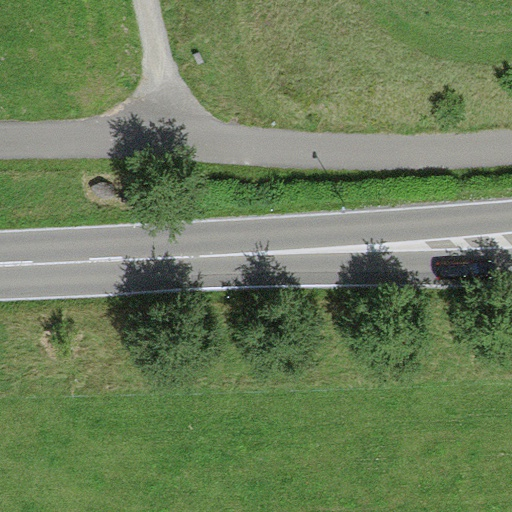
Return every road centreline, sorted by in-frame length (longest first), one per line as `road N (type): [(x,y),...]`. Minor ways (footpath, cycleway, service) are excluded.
road 1 (secondary): [(511,236),(0,260)]
road 2 (track): [(0,144),(511,145)]
road 3 (track): [(154,139),(164,65),(148,0)]
